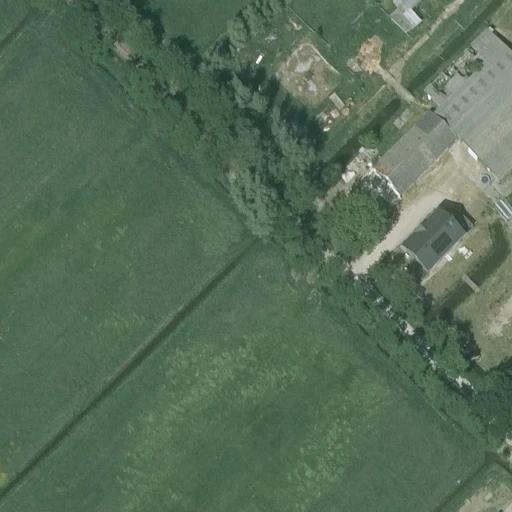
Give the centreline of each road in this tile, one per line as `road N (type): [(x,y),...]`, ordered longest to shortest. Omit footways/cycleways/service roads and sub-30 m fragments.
road 1 (track): [(351,277),(77,0)]
road 2 (residential): [(511,437),(351,277)]
